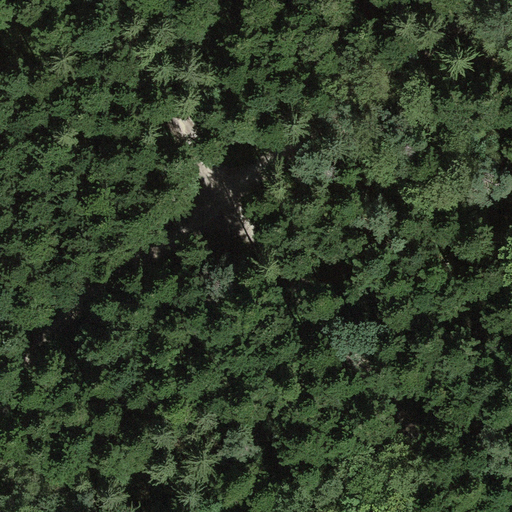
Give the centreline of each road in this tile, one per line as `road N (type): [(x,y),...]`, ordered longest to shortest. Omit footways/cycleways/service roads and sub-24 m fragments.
road 1 (track): [(0,430),(33,367),(83,303),(472,0)]
road 2 (track): [(443,511),(78,0)]
